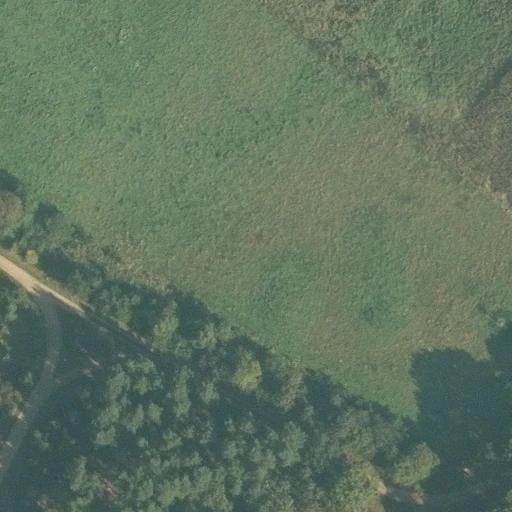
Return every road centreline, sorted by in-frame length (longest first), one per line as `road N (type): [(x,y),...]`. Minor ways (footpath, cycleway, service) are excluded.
road 1 (track): [(399,511),(151,361)]
road 2 (track): [(151,361),(93,378),(44,416)]
